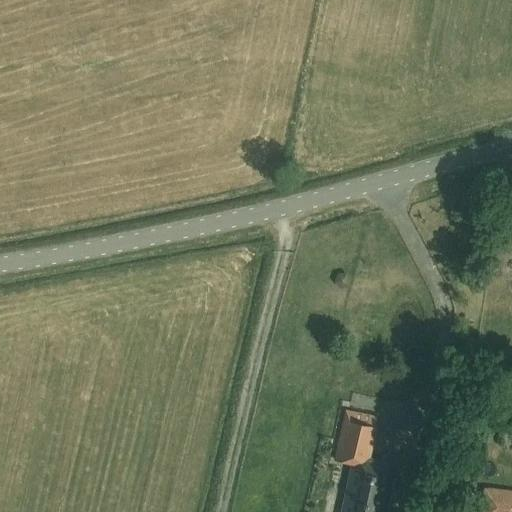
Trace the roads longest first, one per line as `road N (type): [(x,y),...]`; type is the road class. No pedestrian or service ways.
road 1 (tertiary): [(0,261),(182,229),(511,147)]
road 2 (track): [(278,206),(282,256),(222,511)]
